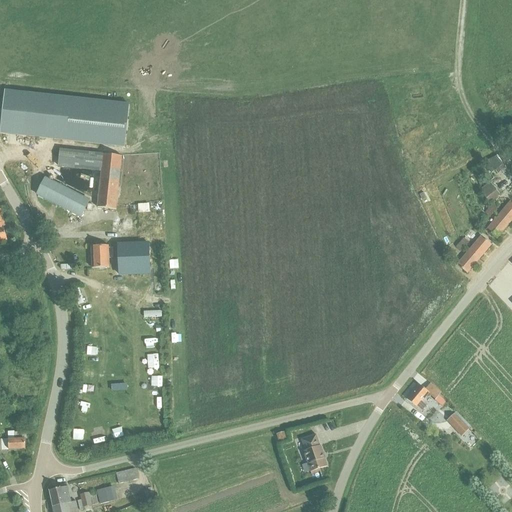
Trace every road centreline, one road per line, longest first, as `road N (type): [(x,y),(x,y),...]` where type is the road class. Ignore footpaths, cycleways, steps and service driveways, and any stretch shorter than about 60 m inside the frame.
road 1 (unclassified): [(44,470),(82,470),(385,398)]
road 2 (tertiary): [(44,470),(63,321),(41,246)]
road 3 (tertiary): [(385,398),(511,247)]
road 4 (tertiary): [(333,511),(385,398)]
